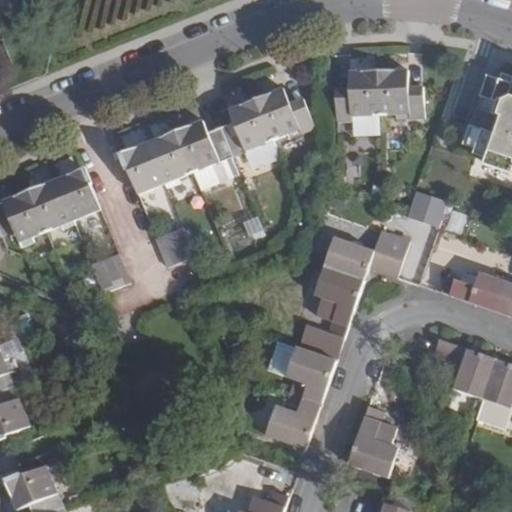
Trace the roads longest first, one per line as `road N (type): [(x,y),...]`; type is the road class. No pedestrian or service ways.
road 1 (residential): [(0,132),(303,14),(431,7),(511,25)]
road 2 (residential): [(306,511),(363,352),(440,315),(511,339)]
